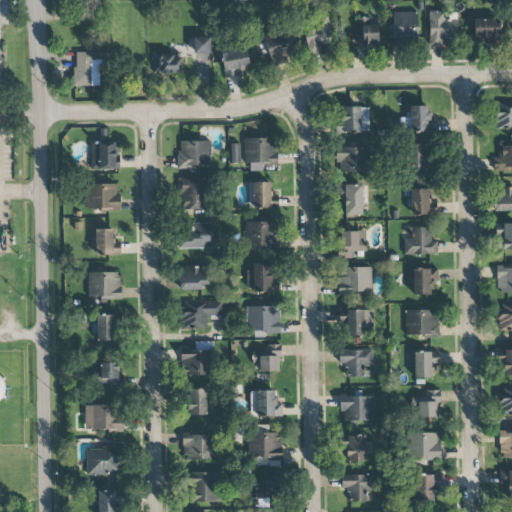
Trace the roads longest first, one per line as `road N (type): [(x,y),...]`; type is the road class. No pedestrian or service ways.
road 1 (tertiary): [(44,511),(35,0)]
road 2 (residential): [(511,82),(352,87),(249,116),(36,117)]
road 3 (residential): [(467,84),(475,511)]
road 4 (residential): [(308,99),(318,511)]
road 5 (residential): [(147,113),(156,511)]
